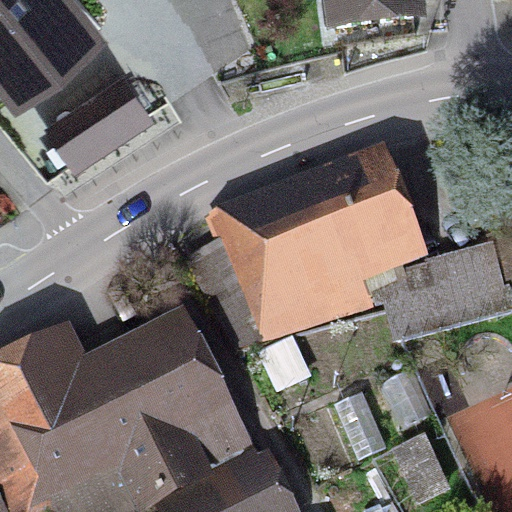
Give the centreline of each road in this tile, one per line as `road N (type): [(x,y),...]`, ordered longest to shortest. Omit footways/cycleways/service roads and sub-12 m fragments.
road 1 (secondary): [(478,90),(428,98),(278,147),(85,250)]
road 2 (residential): [(0,145),(85,250)]
